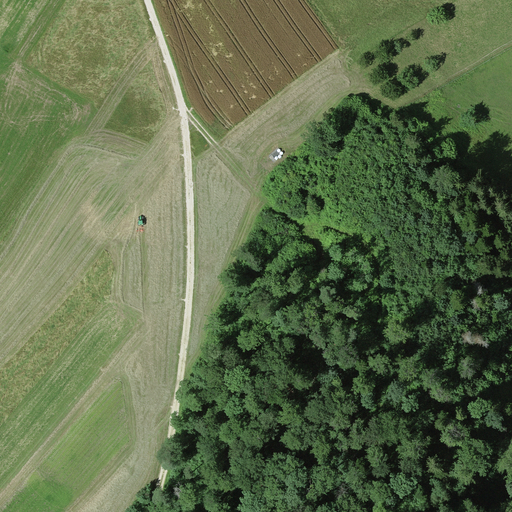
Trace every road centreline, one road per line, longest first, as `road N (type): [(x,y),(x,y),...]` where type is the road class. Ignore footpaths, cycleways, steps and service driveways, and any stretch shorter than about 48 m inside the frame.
road 1 (track): [(150,511),(170,447),(193,229),(183,110),(147,0)]
road 2 (track): [(399,511),(374,380),(381,280),(370,248),(339,226),(278,209),(183,110)]
